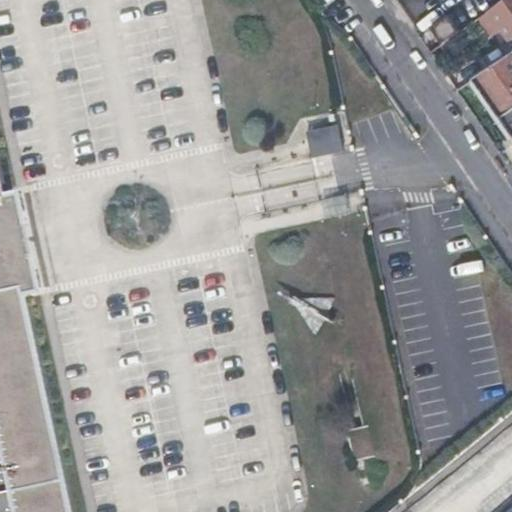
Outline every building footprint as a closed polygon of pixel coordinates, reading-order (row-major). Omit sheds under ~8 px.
[(511,0),(509,0),(490,14),(510,42),(511,41),(511,0)] [(460,34),(455,26),(449,19),(432,30),(443,46),(460,34)] [(511,55),(475,81),(504,122),(511,132),(511,55)] [(344,153),(340,126),(307,130),(311,157),(344,153)] [(0,511),(64,511),(19,296),(34,292),(13,194),(0,196),(0,511)]
